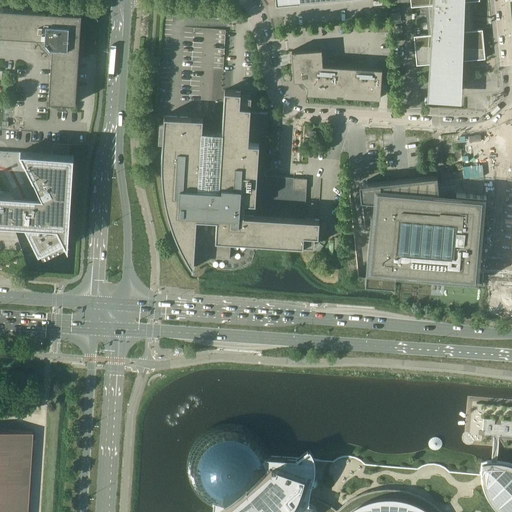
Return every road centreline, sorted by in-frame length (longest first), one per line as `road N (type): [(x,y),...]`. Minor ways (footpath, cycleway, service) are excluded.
road 1 (unclassified): [(248,0),(261,19),(278,94),(295,110),(470,123),(494,115),(507,95),(499,0)]
road 2 (secondary): [(122,330),(511,357)]
road 3 (secondary): [(511,334),(126,307)]
road 4 (secondary): [(93,329),(83,511)]
road 5 (secondary): [(107,511),(122,330)]
road 6 (tertiary): [(126,307),(127,218),(114,131)]
road 7 (tertiary): [(114,131),(99,196),(94,305)]
road 8 (tertiary): [(114,131),(121,0)]
